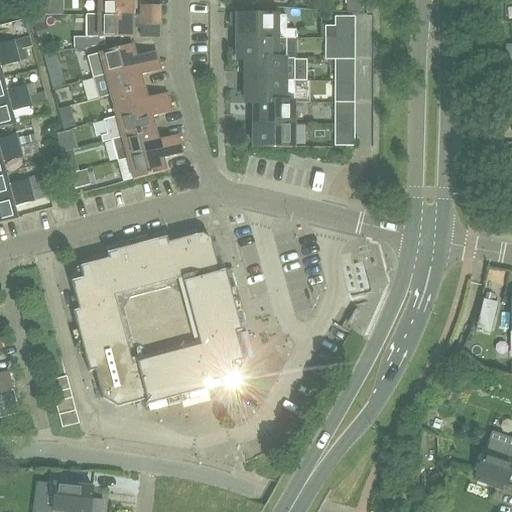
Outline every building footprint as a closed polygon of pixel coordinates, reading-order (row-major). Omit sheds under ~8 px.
[(133,16),(132,0),(97,0),(97,16),(133,16)] [(363,13),(362,0),(345,0),(345,12),(363,13)] [(141,16),(159,16),(159,6),(141,6),(141,16)] [(133,16),(97,16),(85,16),(85,38),(133,38),(133,16)] [(159,26),(159,16),(141,16),(141,26),(159,26)] [(295,40),(295,30),(285,30),(285,16),(237,16),(237,39),(276,39),(276,40),(295,40)] [(334,27),(348,27),(348,17),(334,17),(334,27)] [(276,59),(276,40),(276,39),(237,39),(237,61),(245,61),(245,60),(276,60),(276,59)] [(0,56),(16,52),(13,42),(0,45),(0,56)] [(104,76),(158,61),(156,52),(134,57),(131,45),(98,54),(104,76)] [(334,60),(348,60),(348,51),(334,51),(334,60)] [(0,80),(2,80),(0,72),(0,67),(18,63),(16,52),(0,56),(0,80)] [(284,82),(284,81),(284,59),(276,59),(276,60),(245,60),(245,61),(245,82),(284,82)] [(143,88),(140,76),(161,71),(158,61),(104,76),(110,97),(143,88)] [(334,70),(348,70),(348,61),(334,61),(334,70)] [(0,104),(27,97),(25,87),(24,86),(5,91),(2,80),(0,80),(0,104)] [(294,104),(294,81),(284,81),(284,82),(245,82),(245,104),(253,104),(292,104),(294,104)] [(32,85),(25,87),(27,97),(34,95),(32,85)] [(115,117),(169,103),(167,93),(146,99),(143,88),(110,97),(115,117)] [(34,95),(27,97),(30,107),(45,103),(42,93),(34,95)] [(334,104),(348,104),(348,94),(334,94),(334,104)] [(0,128),(14,125),(11,113),(30,108),(30,107),(27,97),(0,104),(0,128)] [(154,130),(151,118),(172,112),(169,103),(115,117),(115,118),(102,121),(106,135),(101,137),(102,143),(109,141),(121,138),(154,130)] [(253,126),(292,126),(292,104),(253,104),(253,112),(253,126)] [(334,113),(354,113),(354,104),(334,104),(334,113)] [(253,147),(292,148),(292,126),(253,126),(253,147)] [(77,150),(71,129),(62,132),(57,133),(54,134),(57,146),(59,155),(71,152),(77,150)] [(115,162),(126,159),(180,145),(178,135),(157,141),(154,130),(121,138),(109,141),(115,162)] [(32,135),(16,139),(18,147),(27,144),(34,142),(32,135)] [(16,139),(15,136),(0,140),(0,151),(18,147),(16,139)] [(348,147),(348,137),(334,137),(334,147),(348,147)] [(27,144),(18,147),(21,157),(30,155),(27,144)] [(132,181),(165,172),(162,160),(183,154),(180,145),(126,159),(132,181)] [(0,175),(4,174),(1,162),(21,157),(18,147),(0,151),(0,175)] [(74,161),(71,152),(59,155),(60,155),(60,156),(62,164),(74,161)] [(84,172),(69,176),(65,177),(69,190),(73,189),(87,186),(84,172)] [(0,199),(30,191),(28,181),(7,186),(4,174),(0,175),(0,199)] [(41,189),(31,192),(33,202),(43,199),(41,189)] [(0,223),(16,219),(13,207),(33,202),(31,192),(30,191),(0,199),(0,223)] [(202,234),(168,244),(166,238),(79,261),(81,267),(75,268),(69,279),(78,310),(72,312),(88,373),(94,371),(101,400),(116,408),(145,401),(146,406),(207,390),(205,384),(237,376),(243,365),(235,333),(240,332),(224,271),(218,273),(209,238),(202,234)] [(492,322),(496,304),(482,301),(478,319),(492,322)] [(0,383),(10,381),(7,372),(0,373),(0,383)] [(79,424),(66,377),(50,381),(62,428),(79,424)] [(0,393),(12,391),(10,381),(0,383),(0,393)] [(475,476),(506,486),(511,469),(511,438),(490,431),(482,452),(475,476)] [(101,511),(102,505),(90,504),(92,488),(55,483),(52,511),(43,510),(43,511),(101,511)]
